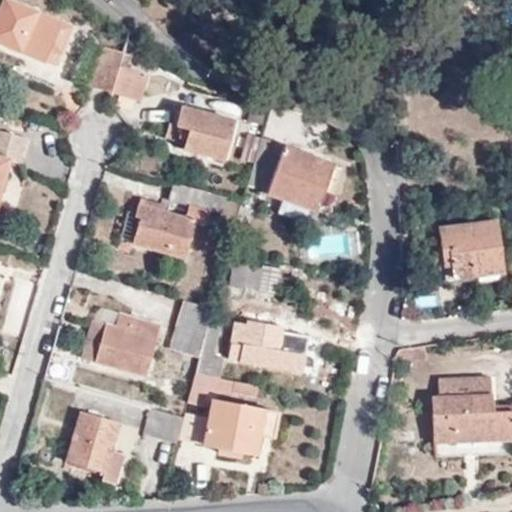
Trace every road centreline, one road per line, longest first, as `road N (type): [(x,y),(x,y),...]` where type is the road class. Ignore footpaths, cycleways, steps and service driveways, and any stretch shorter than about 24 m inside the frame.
road 1 (residential): [(96,0),(199,76),(295,104),(368,146),(390,189),(373,340)]
road 2 (residential): [(96,137),(0,485)]
road 3 (residential): [(373,340),(343,511)]
road 4 (residential): [(511,322),(373,340)]
